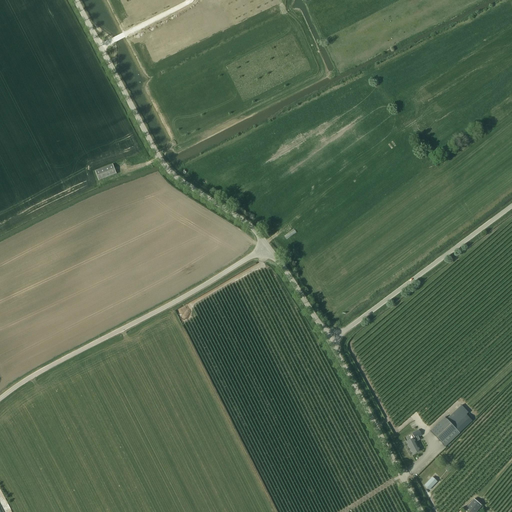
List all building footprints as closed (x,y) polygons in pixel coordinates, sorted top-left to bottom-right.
[(113,164),(95,171),(99,181),(116,174),(113,164)] [(469,414),(461,405),(448,418),(446,417),(445,418),(445,417),(430,431),(446,447),(460,433),(473,421),(472,421),(474,419),(469,414)] [(421,435),(419,430),(412,433),(415,439),(421,435)] [(414,439),(414,438),(407,442),(413,454),(420,451),(414,439)] [(429,490),(437,482),(433,477),(425,486),(429,490)] [(465,511),(476,511),(482,506),(474,499),(464,511),(465,511)]
